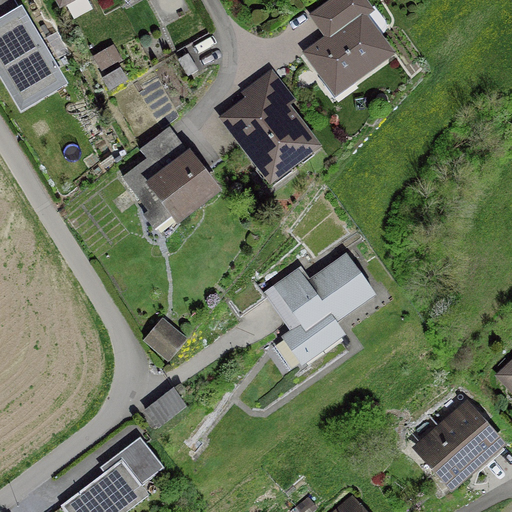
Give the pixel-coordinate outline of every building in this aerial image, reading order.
[(12,0),(0,0),(0,21),(1,24),(0,24),(0,70),(16,98),(57,74),(12,0)] [(329,44),(308,59),(333,95),(385,60),(360,24),(370,17),(358,0),(343,0),(313,21),(329,44)] [(186,55),(174,64),(186,81),(198,73),(186,55)] [(253,108),(229,125),(272,182),(313,152),(280,109),(286,104),(270,84),(248,101),(253,108)] [(148,165),(121,185),(156,231),(174,217),(180,225),(217,197),(169,133),(140,155),(148,165)] [(282,347),(297,369),(340,340),(330,325),(370,298),(346,262),(308,287),(300,274),(266,297),(294,339),(282,347)] [(249,284),(227,299),(239,316),(261,301),(249,284)] [(181,341),(161,326),(146,345),(166,360),(181,341)] [(511,363),(494,380),(511,399),(511,363)] [(173,396),(146,417),(157,431),(183,410),(173,396)] [(458,415),(405,458),(429,487),(482,444),(458,415)] [(106,480),(63,511),(137,511),(146,505),(136,492),(160,474),(137,444),(100,472),(106,480)]
